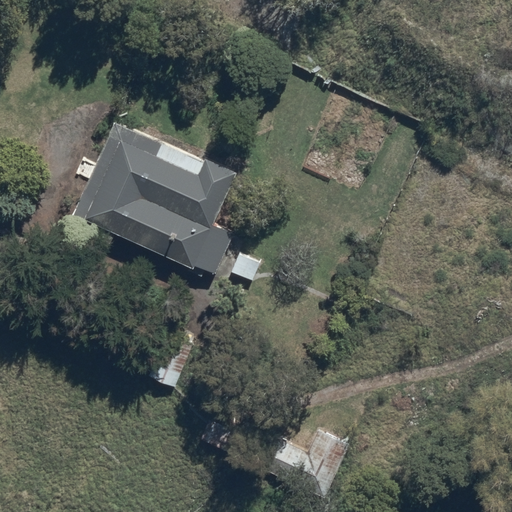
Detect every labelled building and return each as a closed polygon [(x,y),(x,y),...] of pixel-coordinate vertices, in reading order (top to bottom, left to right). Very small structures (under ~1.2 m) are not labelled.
[(511,34),(463,12),(437,73),(511,106),(511,34)] [(203,166),(116,125),(98,164),(82,156),(74,173),(89,180),(68,225),(111,246),(115,237),(201,277),(205,270),(215,275),(234,236),(214,227),(239,173),(207,159),(203,166)] [(262,261),(237,252),(229,274),(254,283),(262,261)] [(190,351),(163,342),(150,378),(177,387),(190,351)] [(336,408),(309,398),(303,414),(330,424),(336,408)] [(318,431),(307,453),(272,436),(268,446),(209,419),(199,440),(326,500),(350,446),(318,431)]
